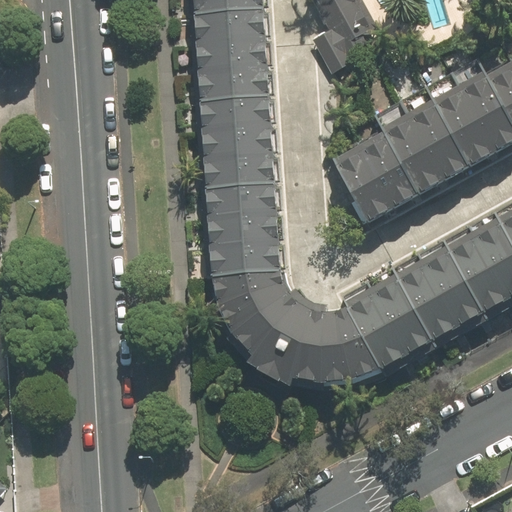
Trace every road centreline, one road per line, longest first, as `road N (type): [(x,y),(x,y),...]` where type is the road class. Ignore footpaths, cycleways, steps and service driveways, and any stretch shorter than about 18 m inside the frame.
road 1 (secondary): [(73,0),(107,511)]
road 2 (residential): [(511,409),(324,511)]
